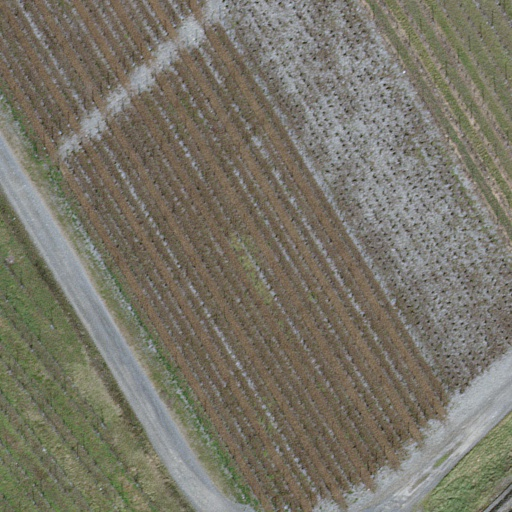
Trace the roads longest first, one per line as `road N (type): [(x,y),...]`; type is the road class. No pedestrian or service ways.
road 1 (track): [(224,511),(0,163)]
road 2 (track): [(511,351),(345,511)]
